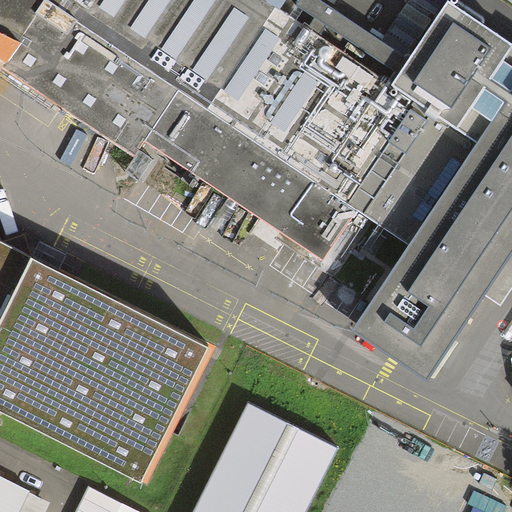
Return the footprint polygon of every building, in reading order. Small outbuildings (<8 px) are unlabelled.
[(434,383),(511,263),(511,56),(448,16),(399,91),(259,0),(0,0),(0,92),(46,123),(53,111),(120,155),(130,140),(230,205),(310,258),(342,209),(413,256),(361,336),(434,383)] [(0,414),(139,485),(208,350),(0,243),(0,414)] [(301,511),(332,450),(243,407),(190,511),(301,511)] [(0,511),(16,511),(29,487),(0,472),(0,511)] [(371,495),(362,511),(378,511),(384,501),(371,495)]
